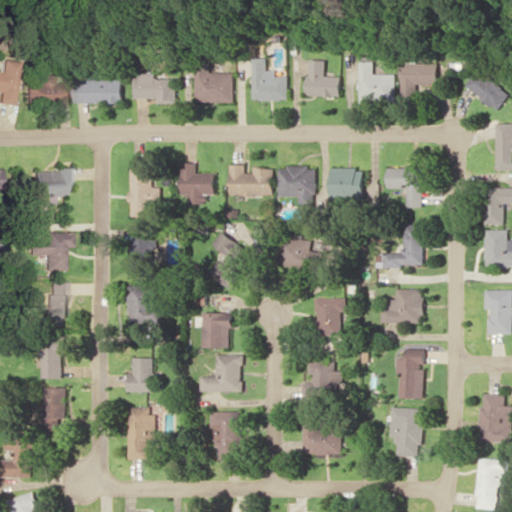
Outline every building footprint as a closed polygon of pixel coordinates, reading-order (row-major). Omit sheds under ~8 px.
[(269,57),(254,56),(254,98),(289,99),(290,75),(278,74),(278,68),(268,68),(269,57)] [(0,102),(11,104),(17,61),(0,58),(0,102)] [(310,94),(342,95),(343,75),(327,74),(327,59),(310,58),(310,94)] [(398,72),(376,72),(376,61),(361,60),(361,101),(397,101),(398,72)] [(441,61),(403,62),(403,100),(420,100),(420,83),(441,83),(441,61)] [(499,109),(511,93),(481,68),(468,84),(499,109)] [(235,101),(235,70),(198,70),(197,100),(235,101)] [(24,81),(23,101),(70,102),(71,82),(52,81),(52,74),(37,73),(37,82),(24,81)] [(177,102),(178,77),(157,77),(157,74),(136,74),(135,97),(158,97),(158,101),(177,102)] [(125,77),(87,78),(87,79),(77,79),(77,102),(125,101),(125,77)] [(511,121),(497,122),(498,169),(511,168),(511,121)] [(217,172),(197,172),(198,161),(185,161),(184,193),(217,194),(217,172)] [(275,194),(275,168),(247,168),(247,163),(231,163),(231,194),(275,194)] [(280,165),(281,195),(300,195),(301,205),(318,205),(317,165),(280,165)] [(389,166),(389,187),(408,187),(409,206),(425,206),(425,166),(389,166)] [(153,186),(153,167),(132,167),(131,215),(153,215),(153,206),(161,206),(161,186),(153,186)] [(365,167),(332,167),(333,198),(366,197),(365,167)] [(70,169),(31,169),(31,203),(53,203),(53,195),(65,195),(65,182),(70,182),(70,169)] [(511,186),(487,186),(486,223),(506,223),(507,202),(511,202),(511,186)] [(425,223),(406,223),(407,251),(385,252),(385,265),(426,265),(425,223)] [(132,275),(156,275),(156,237),(154,237),(154,226),(132,226),(132,275)] [(511,238),(510,239),(510,228),(487,228),(488,266),(511,265),(511,238)] [(64,246),(71,246),(71,231),(43,231),(43,238),(27,238),(26,253),(43,253),(43,269),(64,270),(64,246)] [(233,286),(255,252),(222,231),(214,243),(230,253),(223,263),(219,260),(211,272),(233,286)] [(313,235),(287,234),(286,245),(283,245),(282,264),(320,266),(321,250),(313,250),(313,235)] [(68,281),(47,280),(46,319),(67,319),(68,281)] [(130,284),(131,322),(164,321),(163,283),(130,284)] [(386,321),(426,322),(426,288),(398,287),(398,298),(386,298),(386,321)] [(511,287),(487,288),(487,307),(492,307),(492,332),(511,332),(511,287)] [(345,333),(344,311),(348,311),(348,296),(317,297),(317,312),(320,312),(321,334),(345,333)] [(234,312),(205,311),(204,346),(233,347),(234,312)] [(68,335),(45,335),(44,376),(64,377),(64,354),(68,355),(68,335)] [(245,353),(218,353),(218,374),(203,374),(203,390),(245,389),(245,353)] [(402,396),(426,397),(427,355),(399,355),(398,371),(402,371),(402,396)] [(129,390),(157,390),(157,356),(135,356),(135,372),(129,372),(129,390)] [(311,360),(311,373),(315,373),(315,381),(305,381),(305,396),(343,397),(344,369),(337,369),(337,361),(311,360)] [(68,416),(69,386),(48,385),(47,429),(61,429),(62,416),(68,416)] [(511,404),(507,404),(508,393),(485,392),(483,440),(511,441),(511,404)] [(131,458),(151,458),(151,442),(159,442),(159,413),(153,413),(153,405),(132,405),(131,458)] [(392,435),(399,436),(398,454),(423,455),(425,406),(393,405),(392,435)] [(242,409),(215,410),(216,457),(244,457),(242,409)] [(344,453),(345,428),(320,428),(320,418),(306,418),(305,452),(344,453)] [(35,476),(35,436),(10,436),(10,449),(16,449),(16,459),(4,459),(5,476),(35,476)] [(499,508),(501,484),(507,485),(508,470),(511,470),(511,465),(511,458),(481,457),(479,507),(499,508)] [(10,498),(13,511),(15,511),(19,511),(18,511),(40,511),(35,491),(10,498)]
